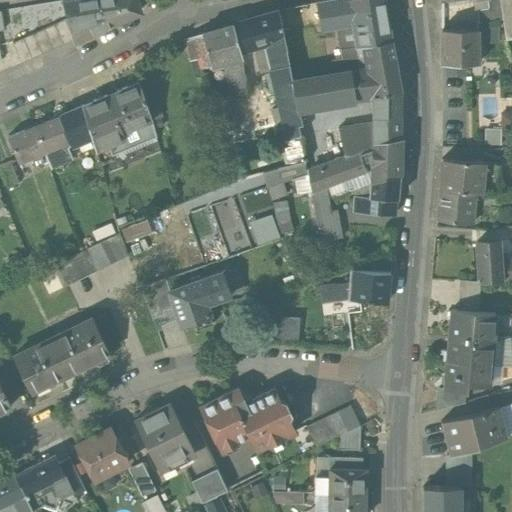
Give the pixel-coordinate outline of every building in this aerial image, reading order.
[(136,0),(67,0),(62,1),(67,19),(65,21),(74,41),(140,11),(136,0)] [(336,0),(316,4),(321,30),(337,27),(343,61),(332,62),(334,77),(368,70),(365,46),(392,42),(384,0),(336,0)] [(511,0),(499,0),(505,40),(511,39),(511,0)] [(275,12),(248,20),(256,47),(255,47),(262,77),(271,74),(284,126),(278,128),(281,139),(298,135),(297,129),(300,129),(296,110),(290,85),(275,12)] [(65,21),(2,48),(11,68),(74,41),(65,21)] [(233,25),(202,33),(202,34),(211,67),(242,58),(233,25)] [(478,30),(441,30),(441,66),(478,65),(478,30)] [(202,34),(185,39),(191,61),(197,59),(200,69),(211,67),(202,34)] [(334,77),(290,85),(296,110),(347,101),(400,93),(392,42),(365,46),(368,70),(334,77)] [(197,59),(191,61),(196,77),(202,75),(200,69),(197,59)] [(217,78),(204,82),(210,102),(223,99),(217,78)] [(139,83),(106,96),(113,113),(100,118),(108,139),(132,129),(135,141),(156,133),(139,83)] [(246,85),(236,89),(237,95),(246,93),(247,92),(246,85)] [(237,95),(230,97),(234,110),(249,105),(246,93),(237,95)] [(106,96),(82,106),(91,139),(99,164),(113,159),(107,140),(108,139),(100,118),(113,113),(106,96)] [(223,99),(210,102),(219,134),(239,129),(234,110),(230,97),(223,99)] [(478,131),(499,132),(500,98),(479,97),(478,131)] [(82,106),(60,116),(70,141),(72,146),(91,139),(82,106)] [(400,112),(375,116),(375,124),(375,142),(400,139),(400,112)] [(51,121),(34,127),(44,152),(50,169),(72,160),(66,143),(70,141),(60,116),(59,116),(59,118),(51,121)] [(375,124),(343,126),(350,157),(375,149),(375,142),(375,124)] [(34,128),(26,132),(25,131),(9,137),(8,137),(19,163),(44,152),(34,127),(33,128),(34,128)] [(298,135),(281,139),(283,146),(288,144),(291,157),(282,159),(285,169),(305,164),(298,135)] [(400,139),(375,142),(375,149),(350,157),(349,157),(308,173),(311,192),(326,186),(372,168),(371,181),(382,177),(399,175),(400,158),(400,139)] [(484,163),(442,159),(440,190),(475,193),(481,193),(495,192),(494,181),(483,183),(484,163)] [(10,162),(0,165),(0,167),(8,188),(19,184),(10,162)] [(285,169),(277,171),(280,182),(308,173),(305,164),(285,169)] [(506,174),(493,176),(494,181),(495,192),(496,192),(507,190),(506,174)] [(382,177),(371,181),(371,182),(370,182),(370,186),(355,190),(353,212),(395,216),(399,175),(382,177)] [(311,192),(314,204),(329,199),(326,186),(311,192)] [(511,189),(507,190),(496,192),(497,201),(511,199),(511,189)] [(475,193),(440,190),(437,220),(472,224),(475,193)] [(329,199),(314,204),(323,256),(335,254),(332,240),(337,239),(333,224),(339,223),(337,210),(331,211),(329,199)] [(119,233),(55,264),(65,285),(127,255),(119,233)] [(499,240),(476,241),(479,282),(480,282),(502,281),(511,279),(511,258),(500,261),(499,240)] [(390,274),(354,270),(353,284),(352,298),(387,301),(390,274)] [(169,290),(174,306),(181,325),(193,321),(196,330),(213,324),(206,303),(229,295),(221,271),(169,290)] [(165,279),(140,287),(152,318),(164,314),(163,310),(174,306),(169,290),(165,279)] [(479,282),(459,280),(457,303),(478,304),(480,282),(479,282)] [(353,284),(335,287),(335,285),(314,288),(315,294),(320,294),(323,312),(351,308),(350,298),(352,298),(353,284)] [(495,313),(451,310),(448,338),(493,341),(495,313)] [(289,338),(304,338),(304,317),(289,316),(289,338)] [(92,318),(13,356),(31,392),(109,353),(92,318)] [(493,341),(448,338),(446,361),(491,365),(493,341)] [(491,365),(446,361),(444,388),(444,389),(465,390),(467,390),(468,383),(489,385),(491,365)] [(0,410),(10,406),(0,384),(0,410)] [(465,390),(444,389),(444,388),(439,387),(437,410),(464,403),(465,390)] [(239,388),(199,408),(220,452),(250,437),(257,452),(296,433),(275,389),(246,403),(239,388)] [(170,403),(134,421),(159,471),(173,464),(172,461),(193,450),(170,403)] [(350,406),(307,427),(316,447),(360,426),(350,406)] [(498,407),(442,421),(450,454),(466,450),(506,437),(498,407)] [(360,426),(338,437),(337,450),(359,450),(360,426)] [(110,428),(76,445),(94,479),(128,462),(110,428)] [(450,454),(447,455),(448,485),(460,485),(460,486),(471,486),(471,450),(450,454)] [(55,456),(14,476),(32,511),(41,507),(56,511),(61,497),(71,492),(72,491),(58,463),(55,456)] [(357,458),(330,457),(329,477),(317,477),(317,493),(329,493),(365,494),(366,469),(356,469),(357,458)] [(85,490),(69,458),(58,463),(72,491),(71,492),(73,496),(85,490)] [(142,463),(128,470),(142,497),(155,490),(142,463)] [(216,470),(191,482),(202,504),(227,492),(216,470)] [(14,476),(0,482),(0,506),(13,500),(18,511),(31,511),(32,511),(14,476)] [(303,482),(286,482),(286,492),(303,492),(303,482)] [(448,485),(424,486),(424,511),(460,511),(460,486),(460,485),(448,485)] [(303,492),(286,492),(286,502),(303,503),(303,492)] [(364,511),(365,494),(329,493),(328,511),(364,511)] [(162,494),(145,499),(149,511),(165,511),(168,511),(162,494)] [(213,511),(229,511),(223,496),(209,501),(213,511)]
